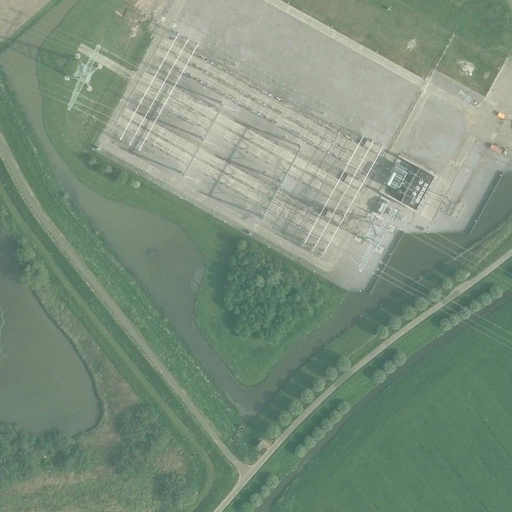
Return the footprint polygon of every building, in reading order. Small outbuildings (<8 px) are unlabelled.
[(367,139),(363,146),(380,156),(384,149),(367,139)] [(419,169),(400,203),(415,211),(434,177),(419,169)] [(348,174),(344,181),(361,191),(365,184),(348,174)] [(328,209),(324,216),(341,226),(345,219),(328,209)] [(262,441),(257,447),(260,450),(265,444),(262,441)]
